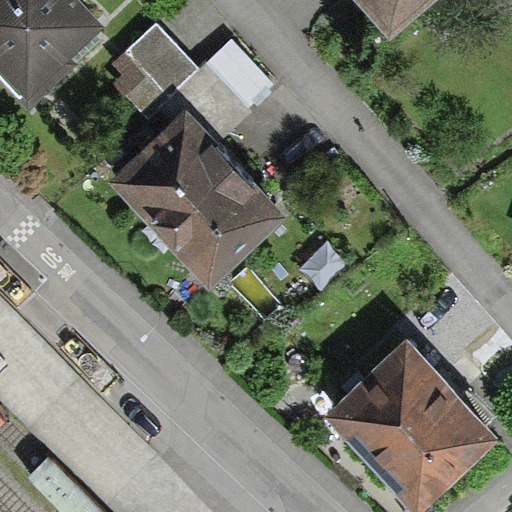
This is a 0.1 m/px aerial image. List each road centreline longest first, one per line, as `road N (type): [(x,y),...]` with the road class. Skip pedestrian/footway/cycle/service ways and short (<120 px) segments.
road 1 (unclassified): [(311,511),(0,213)]
road 2 (residential): [(511,311),(242,0)]
